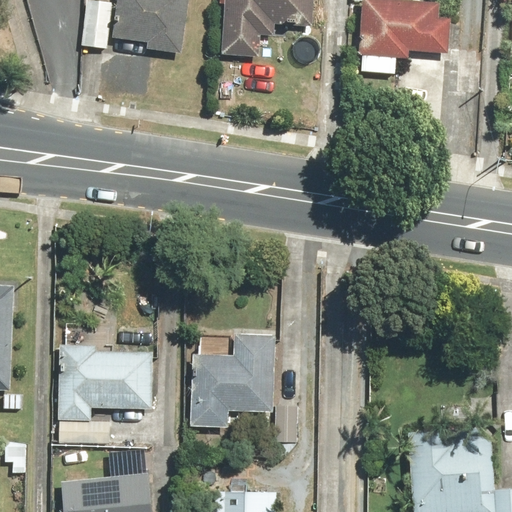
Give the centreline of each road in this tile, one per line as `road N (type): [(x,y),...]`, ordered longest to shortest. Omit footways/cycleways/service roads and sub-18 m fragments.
road 1 (primary): [(511,229),(0,148)]
road 2 (unknown): [(44,155),(37,0)]
